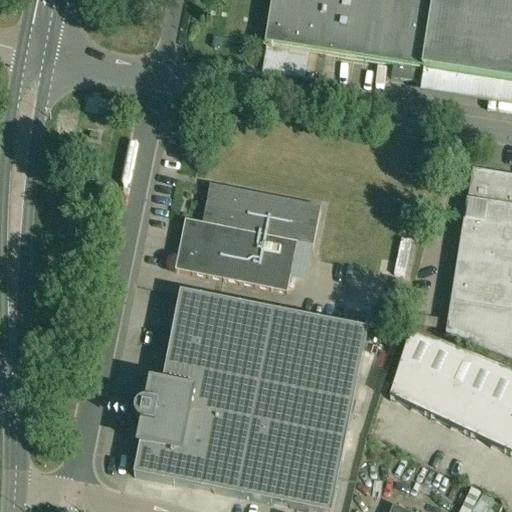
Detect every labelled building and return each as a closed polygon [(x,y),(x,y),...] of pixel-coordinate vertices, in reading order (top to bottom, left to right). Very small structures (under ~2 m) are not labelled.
[(511,0),(273,0),(266,48),(287,51),(309,54),(424,73),(511,86),(511,0)] [(511,178),(473,172),(447,339),(511,365),(511,178)] [(296,248),(314,252),(322,211),(212,189),(204,228),(186,225),(176,275),(287,297),(296,248)] [(202,341),(173,336),(158,410),(147,407),(143,408),(140,409),(138,411),(136,414),(135,416),(135,421),(136,424),(138,426),(140,428),(144,430),(134,480),(296,511),(332,511),(368,334),(364,333),(210,302),(202,341)] [(409,412),(440,347),(410,336),(389,403),(409,412)] [(440,347),(409,412),(429,421),(460,356),(440,347)] [(449,431),(481,364),(460,356),(429,421),(449,431)] [(469,440),(501,372),(481,364),(449,431),(469,440)] [(511,400),(511,376),(501,372),(469,440),(489,449),(511,400)] [(509,459),(511,452),(511,400),(489,449),(509,459)]
